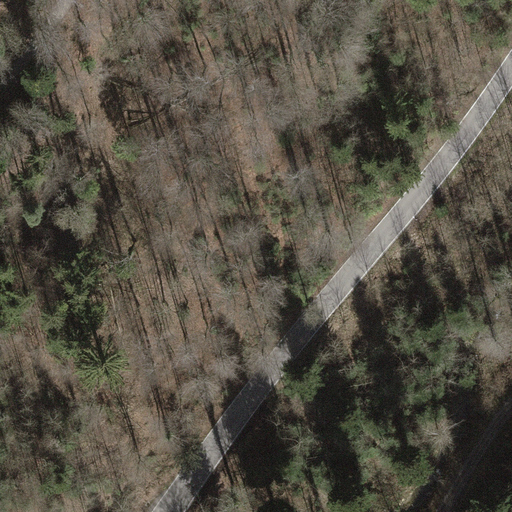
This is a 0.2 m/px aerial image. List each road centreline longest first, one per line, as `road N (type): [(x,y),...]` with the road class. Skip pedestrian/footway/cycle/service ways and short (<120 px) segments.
road 1 (tertiary): [(171,511),(221,434),(422,198),(511,63)]
road 2 (track): [(72,0),(0,97)]
